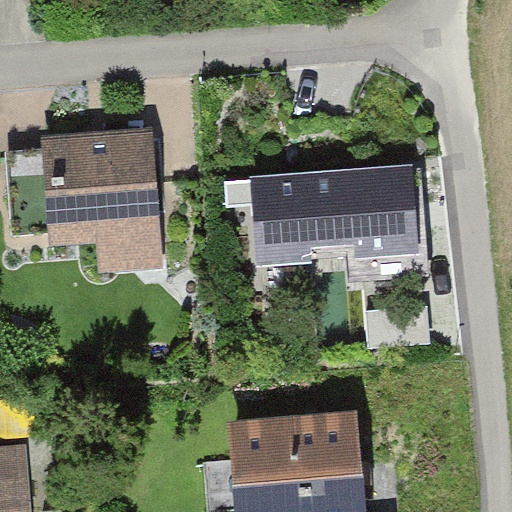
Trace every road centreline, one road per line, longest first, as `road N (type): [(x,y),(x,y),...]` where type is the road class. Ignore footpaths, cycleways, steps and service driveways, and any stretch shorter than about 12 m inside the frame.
road 1 (track): [(500,511),(453,37),(456,0)]
road 2 (residential): [(0,70),(453,37)]
